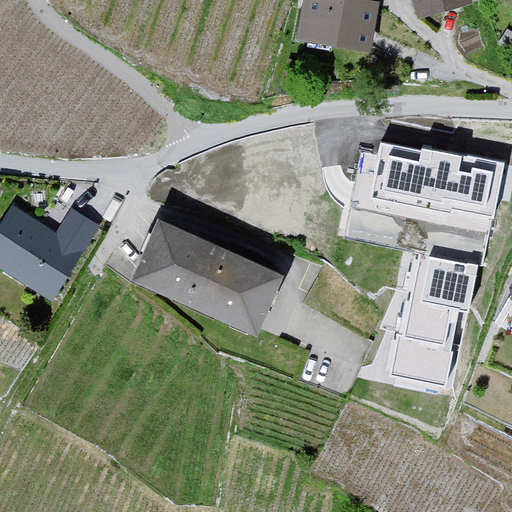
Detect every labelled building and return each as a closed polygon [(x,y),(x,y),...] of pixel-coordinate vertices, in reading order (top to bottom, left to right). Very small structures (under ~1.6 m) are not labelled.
[(330,0),(309,0),(304,40),(375,49),(380,7),(330,0)] [(417,0),(422,16),(473,0),(417,0)] [(402,151),(422,158),(433,128),(412,121),(402,151)] [(269,151),(262,201),(317,209),(324,158),(269,151)] [(352,174),(344,224),(390,232),(399,181),(352,174)] [(84,254),(77,250),(94,222),(72,209),(55,238),(9,211),(0,225),(0,268),(57,301),(84,254)] [(165,216),(138,276),(267,333),(294,272),(165,216)]
